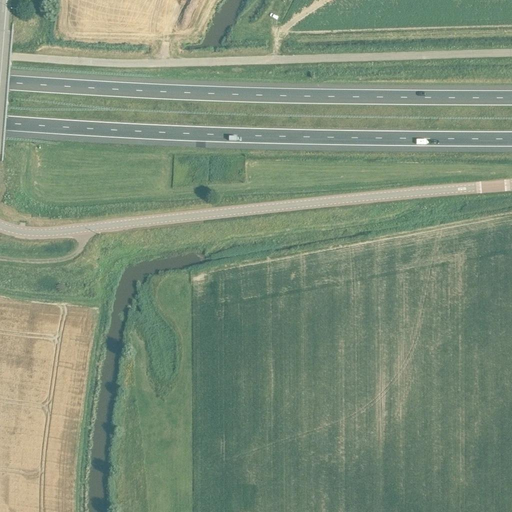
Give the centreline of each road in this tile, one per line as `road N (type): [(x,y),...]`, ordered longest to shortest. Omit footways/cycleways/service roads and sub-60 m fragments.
road 1 (motorway): [(511,97),(0,81)]
road 2 (motorway): [(0,121),(511,137)]
road 3 (unclassified): [(20,56),(141,63),(511,53)]
road 4 (unclassified): [(511,189),(84,230)]
